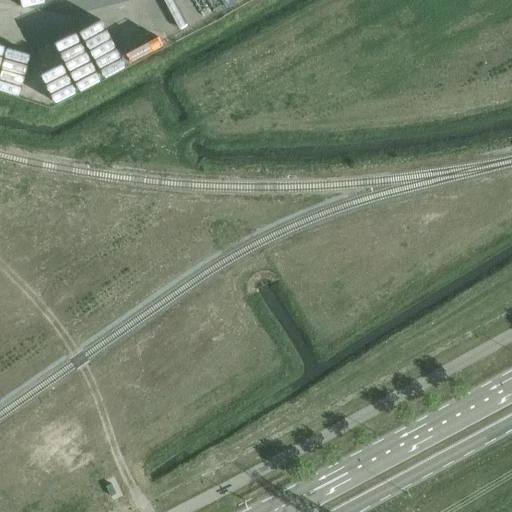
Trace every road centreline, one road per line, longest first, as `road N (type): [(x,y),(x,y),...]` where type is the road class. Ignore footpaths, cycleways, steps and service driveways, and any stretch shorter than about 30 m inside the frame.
road 1 (tertiary): [(511,372),(252,511)]
road 2 (tertiary): [(340,511),(511,420)]
